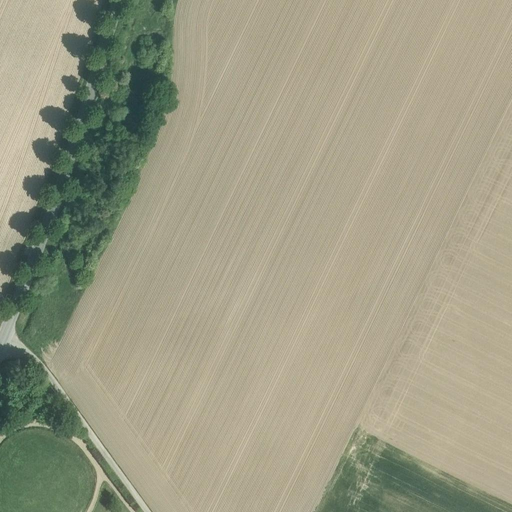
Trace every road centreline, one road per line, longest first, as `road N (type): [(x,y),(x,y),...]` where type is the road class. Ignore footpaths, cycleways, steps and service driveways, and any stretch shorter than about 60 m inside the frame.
road 1 (tertiary): [(120,0),(0,345)]
road 2 (track): [(0,438),(26,421),(59,424),(102,470)]
